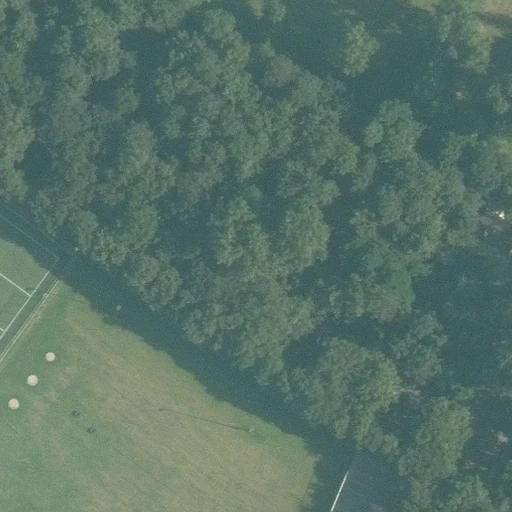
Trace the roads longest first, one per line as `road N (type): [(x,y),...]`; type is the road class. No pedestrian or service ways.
road 1 (unknown): [(488,377),(469,365),(451,320),(447,277),(428,263),(330,235),(124,121),(51,64),(0,9)]
road 2 (unclassified): [(483,454),(462,431),(0,102)]
